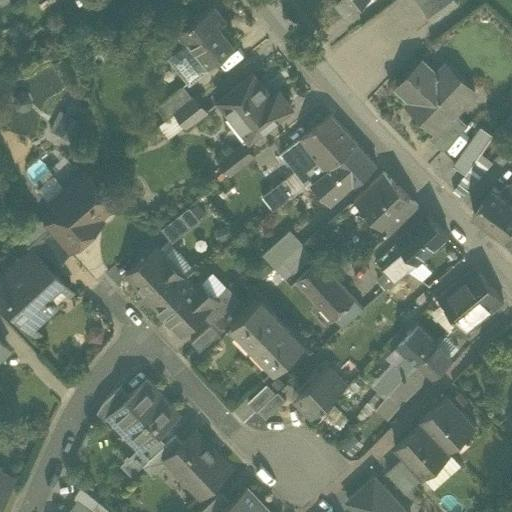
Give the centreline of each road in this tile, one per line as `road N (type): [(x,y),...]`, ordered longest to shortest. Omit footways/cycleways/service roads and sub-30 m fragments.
road 1 (residential): [(31,511),(91,391),(137,331),(268,458),(309,467)]
road 2 (residential): [(511,287),(262,0)]
